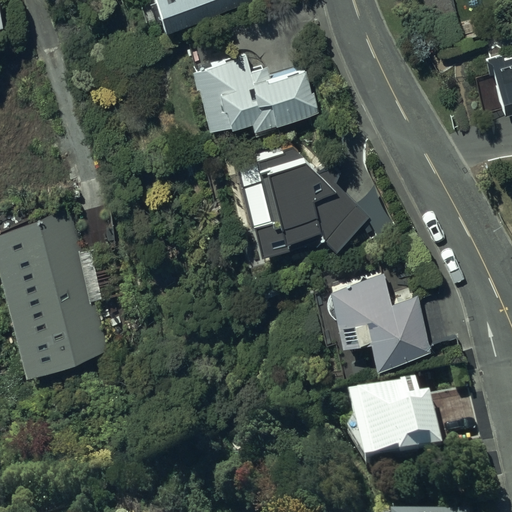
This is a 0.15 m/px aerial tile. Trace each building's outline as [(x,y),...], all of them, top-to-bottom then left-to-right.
[(150,0),(161,32),(257,0),(150,0)] [(511,55),(501,58),(500,53),(483,57),(487,73),(490,73),(494,90),(481,93),(486,113),(499,110),(500,111),(511,108),(511,55)] [(246,55),(187,68),(203,136),(245,127),(247,135),(317,119),(305,68),(268,77),(263,65),(249,68),(246,55)] [(314,170),(288,139),(228,156),(257,255),(317,237),(332,251),(368,213),(319,167),(314,170)] [(70,211),(0,229),(0,271),(26,370),(108,348),(95,301),(100,299),(87,249),(80,251),(70,211)] [(382,270),(324,285),(336,345),(363,340),(369,365),(429,349),(427,343),(448,338),(438,294),(418,298),(416,291),(387,300),(382,270)] [(422,409),(416,388),(345,406),(364,477),(397,468),(399,474),(445,462),(444,455),(482,445),(469,397),(422,409)]
